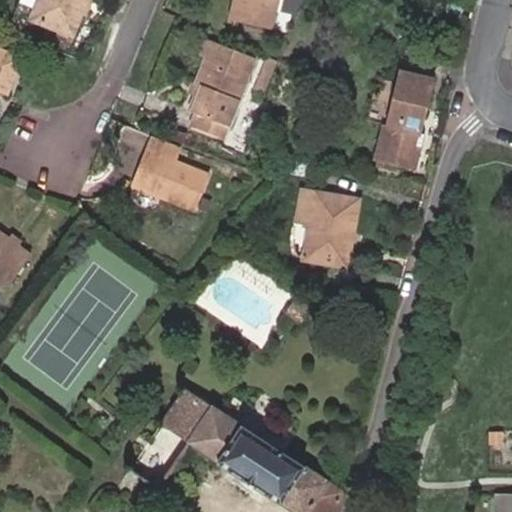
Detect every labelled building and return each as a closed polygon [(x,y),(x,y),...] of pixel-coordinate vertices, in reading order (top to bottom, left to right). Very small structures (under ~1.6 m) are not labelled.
[(41,0),(36,12),(76,29),(87,0),(41,0)] [(274,0),(233,0),(231,17),(270,25),(274,0)] [(214,51),(220,37),(212,34),(206,49),(214,51)] [(261,53),(220,37),(214,51),(203,79),(207,81),(197,105),(201,107),(207,109),(201,123),(229,134),(261,53)] [(0,84),(8,88),(20,58),(0,49),(0,84)] [(433,80),(397,72),(384,126),(385,127),(383,136),(379,135),(373,159),(415,169),(420,145),(416,144),(419,134),(420,134),(433,80)] [(207,81),(203,79),(199,77),(189,101),(197,105),(207,81)] [(195,120),(201,123),(207,109),(201,107),(195,120)] [(111,172),(127,178),(144,136),(127,129),(111,172)] [(179,157),(185,143),(156,131),(150,147),(152,149),(139,181),(199,208),(214,171),(179,157)] [(349,230),(355,232),(362,201),(306,189),(301,220),(314,222),(307,257),(342,264),(349,230)] [(23,242),(14,236),(0,225),(0,219),(1,218),(0,217),(0,278),(11,287),(37,252),(23,242)] [(348,266),(355,232),(349,230),(342,264),(348,266)] [(19,231),(14,236),(23,242),(27,237),(19,231)] [(298,298),(286,312),(298,322),(309,308),(298,298)] [(336,511),(346,492),(180,390),(158,425),(188,444),(294,511),(336,511)] [(511,469),(511,430),(488,430),(487,469),(511,469)] [(511,511),(511,484),(503,484),(501,511),(511,511)]
